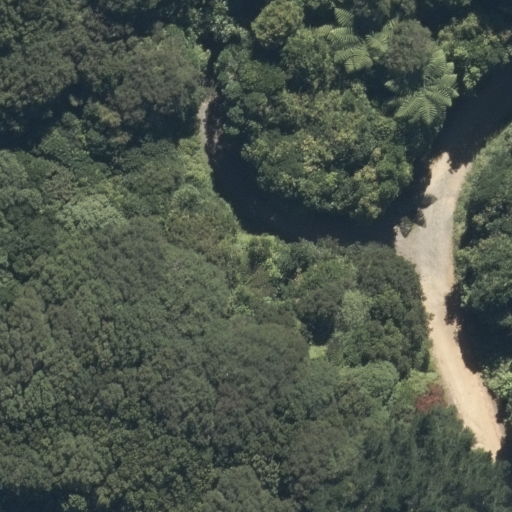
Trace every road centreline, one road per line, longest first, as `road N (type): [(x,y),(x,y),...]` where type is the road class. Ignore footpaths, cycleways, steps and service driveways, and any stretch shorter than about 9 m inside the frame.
road 1 (track): [(454,277),(239,206),(193,91),(266,0)]
road 2 (track): [(511,89),(462,162),(454,277),(493,468),(493,511)]
